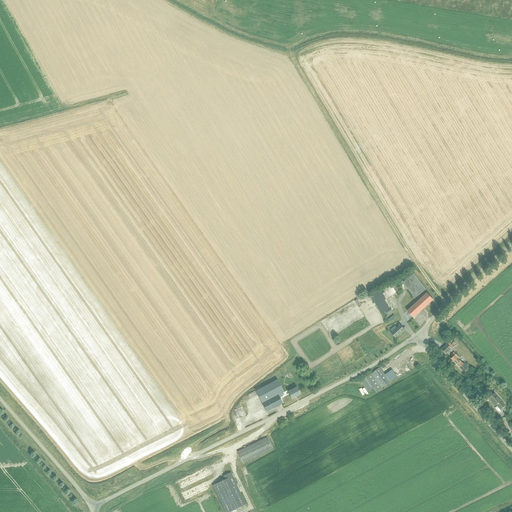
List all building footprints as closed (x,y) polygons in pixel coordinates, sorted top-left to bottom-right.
[(414,299),(425,290),(413,275),(402,283),(414,299)] [(392,295),(390,290),(392,290),(390,286),(387,287),(386,287),(381,288),(384,298),(392,295)] [(384,300),(385,299),(379,290),(370,296),(381,314),(389,309),(384,300)] [(427,293),(407,311),(414,318),(434,300),(427,293)] [(395,326),(391,330),(392,332),(391,333),(395,338),(404,329),(400,324),(399,325),(400,326),(397,328),(395,326)] [(446,355),(454,348),(450,343),(441,350),(446,355)] [(454,353),(451,356),(453,357),(451,359),(465,372),(467,370),(465,368),(467,367),(464,364),(463,365),(458,360),(459,359),(454,353)] [(366,379),(361,382),(369,393),(374,389),(376,392),(377,393),(389,384),(390,383),(380,368),(366,379)] [(282,397),(281,394),(283,393),(277,380),(256,391),(266,412),(282,404),(279,398),(282,397)] [(291,398),(300,394),(297,388),(288,392),(291,398)] [(505,406),(494,393),(488,398),(495,407),(497,405),(501,409),(505,406)] [(237,418),(244,414),(241,405),(233,409),(237,418)] [(242,463),(272,449),(267,438),(236,452),(242,463)] [(213,485),(225,511),(229,511),(246,504),(236,484),(231,472),(223,476),(225,479),(213,485)]
